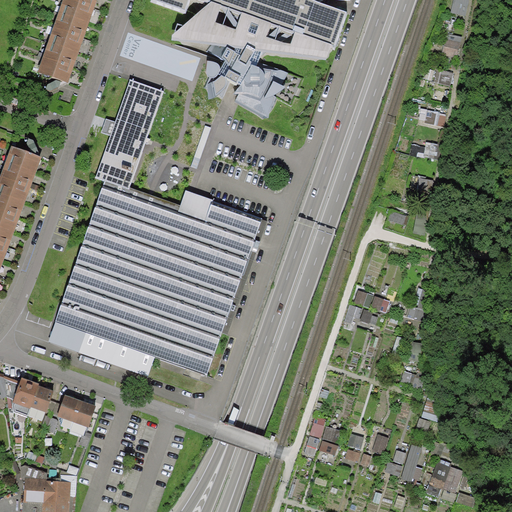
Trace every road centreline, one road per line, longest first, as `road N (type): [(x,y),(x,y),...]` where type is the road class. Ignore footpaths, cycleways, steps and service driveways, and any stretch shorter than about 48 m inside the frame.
road 1 (motorway): [(256,427),(407,0)]
road 2 (residential): [(205,424),(361,0)]
road 3 (motorway): [(383,0),(236,419)]
road 4 (track): [(294,455),(365,239),(377,234),(511,258)]
road 5 (residential): [(0,333),(26,286),(80,129)]
road 6 (residential): [(0,351),(205,424)]
road 7 (residential): [(80,129),(124,0)]
